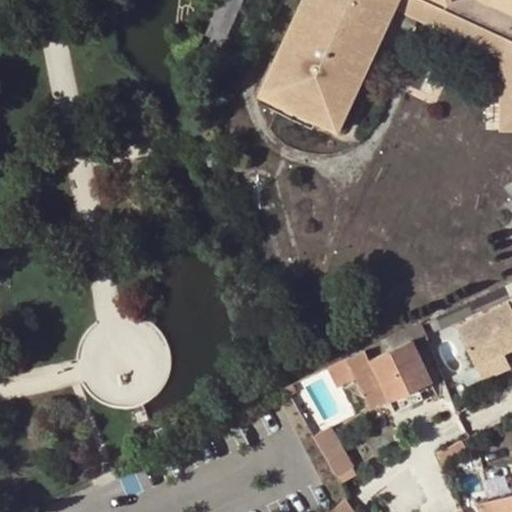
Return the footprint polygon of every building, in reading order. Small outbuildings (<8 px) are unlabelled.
[(376,0),(397,0),(414,7),(417,0),(437,0),(435,6),(467,21),(464,29),(495,43),(495,96),(511,95),(511,0),(301,0),(268,73),(338,105),(355,69),(345,65),(335,60),(339,50),(350,56),(376,0)] [(355,69),(387,0),(376,0),(350,56),(345,65),(355,69)] [(417,0),(414,7),(464,29),(467,21),(435,6),(437,0),(417,0)] [(345,65),(350,56),(339,50),(335,60),(345,65)] [(511,95),(495,96),(495,112),(511,111),(511,95)] [(511,280),(495,289),(428,320),(433,331),(511,294),(511,280)] [(511,297),(457,325),(477,365),(511,347),(511,297)] [(425,334),(421,323),(409,328),(414,338),(425,334)] [(410,339),(369,358),(387,398),(388,397),(393,410),(421,397),(419,390),(416,385),(429,379),(410,339)] [(361,361),(356,352),(340,359),(343,366),(345,370),(351,368),(370,406),(387,398),(369,358),(361,361)] [(343,366),(340,359),(333,362),(336,369),(343,366)] [(432,384),(429,379),(416,385),(419,390),(425,387),(432,384)] [(155,429),(162,442),(186,431),(179,419),(174,420),(155,429)] [(325,423),(312,430),(334,467),(346,460),(325,423)] [(462,449),(457,439),(437,450),(441,460),(462,449)] [(511,511),(511,489),(475,498),(481,511),(511,511)] [(360,511),(351,496),(334,510),(334,511),(360,511)]
